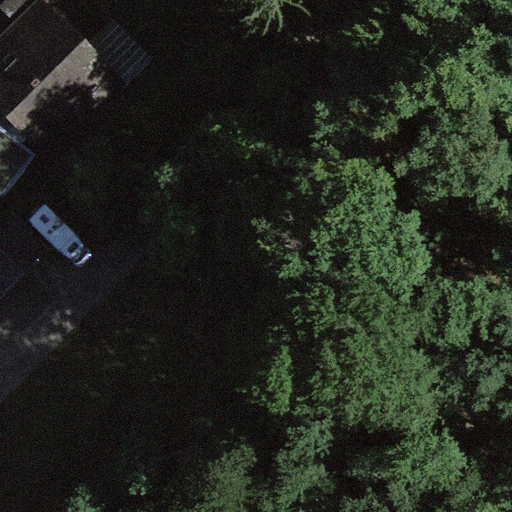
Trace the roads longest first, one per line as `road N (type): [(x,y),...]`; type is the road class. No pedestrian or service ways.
road 1 (residential): [(358,0),(0,375)]
road 2 (track): [(73,511),(233,417),(504,351)]
